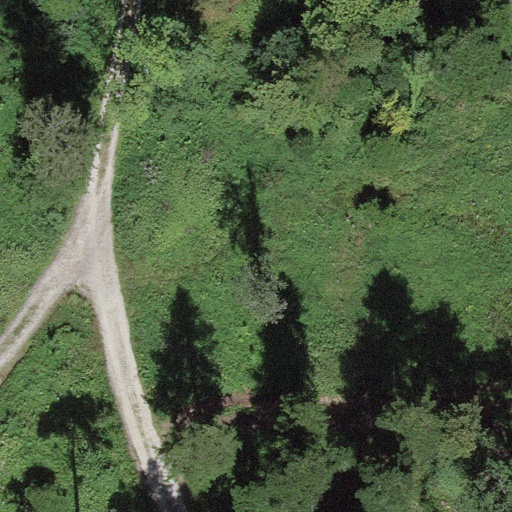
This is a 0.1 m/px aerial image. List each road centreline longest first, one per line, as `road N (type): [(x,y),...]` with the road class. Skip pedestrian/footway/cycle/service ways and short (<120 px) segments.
road 1 (track): [(0,368),(72,255),(120,0)]
road 2 (track): [(72,255),(125,409),(172,511)]
